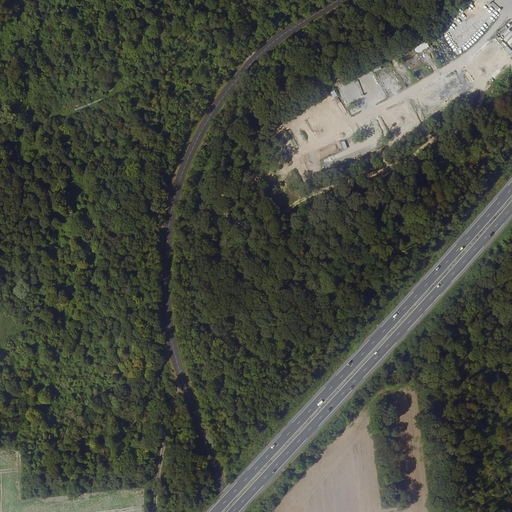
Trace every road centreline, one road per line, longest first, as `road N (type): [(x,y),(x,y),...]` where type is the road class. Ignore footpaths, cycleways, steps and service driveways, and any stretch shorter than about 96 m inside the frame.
road 1 (tertiary): [(339,0),(235,78),(203,123),(169,214),(169,334),(232,511)]
road 2 (trunk): [(511,188),(215,511)]
road 3 (trunk): [(234,511),(511,208)]
road 4 (track): [(511,341),(390,386),(361,414)]
road 5 (track): [(182,371),(158,440),(155,511)]
